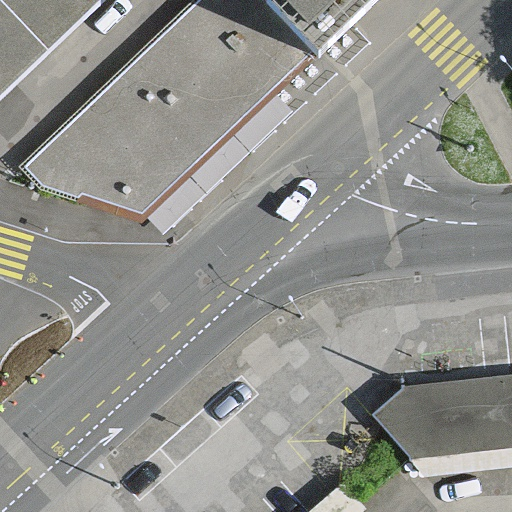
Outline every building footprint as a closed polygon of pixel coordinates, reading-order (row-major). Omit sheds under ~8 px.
[(0,0),(0,6),(47,50),(98,0),(0,0)] [(325,31),(293,0),(197,0),(22,172),(146,214),(325,31)] [(293,0),(325,31),(357,0),(293,0)] [(0,96),(47,50),(0,6),(0,96)] [(371,422),(408,465),(511,454),(511,378),(411,388),(371,422)] [(368,511),(347,488),(320,511),(368,511)]
